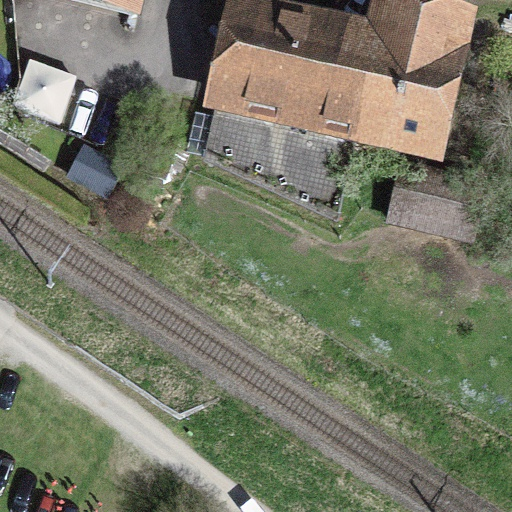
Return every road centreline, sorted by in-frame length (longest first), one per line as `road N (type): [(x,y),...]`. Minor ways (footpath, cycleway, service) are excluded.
road 1 (track): [(0,327),(258,511)]
road 2 (unknown): [(40,46),(105,66),(142,67),(163,60),(175,44),(181,0)]
